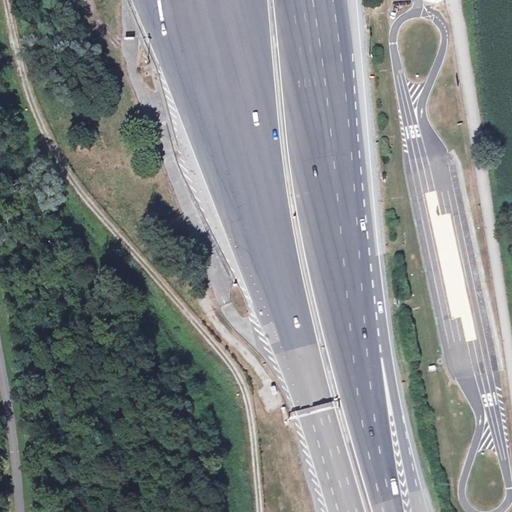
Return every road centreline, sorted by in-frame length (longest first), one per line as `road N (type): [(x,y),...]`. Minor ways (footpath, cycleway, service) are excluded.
road 1 (motorway): [(200,0),(344,511)]
road 2 (unclassified): [(452,0),(511,383)]
road 3 (motorway): [(417,511),(396,416),(343,256)]
road 4 (motorway): [(388,511),(343,256)]
road 5 (motorway): [(343,256),(315,0)]
